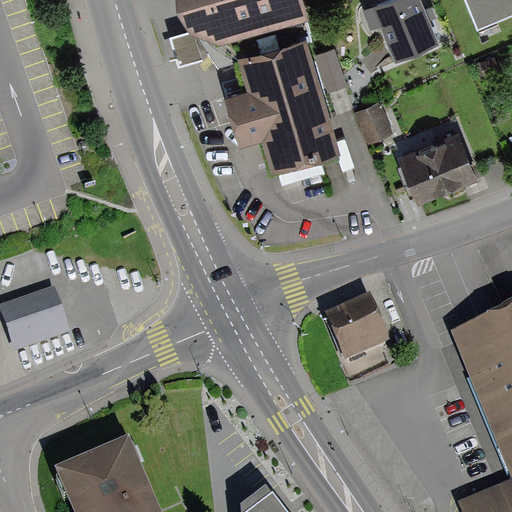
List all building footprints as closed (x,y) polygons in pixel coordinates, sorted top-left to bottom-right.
[(178,0),(190,20),(220,63),(240,57),(238,49),(306,28),(308,35),(313,34),(306,10),(311,9),(308,0),(178,0)] [(395,58),(439,40),(422,0),(380,0),(363,7),(371,26),(381,23),(395,58)] [(511,0),(468,0),(479,24),(511,10),(511,0)] [(201,56),(193,25),(170,31),(178,62),(201,56)] [(323,155),(343,149),(308,35),(306,28),(238,49),(240,57),(248,83),(225,90),(240,139),(263,132),(274,169),(279,167),(284,181),(327,168),(323,155)] [(348,81),(335,45),(316,52),(329,88),(348,81)] [(481,60),(486,74),(500,68),(495,55),(481,60)] [(355,110),(368,142),(394,131),(381,99),(355,110)] [(418,200),(479,175),(460,127),(399,152),(418,200)] [(0,307),(0,310),(15,354),(71,334),(55,288),(0,307)] [(345,364),(391,345),(371,296),(337,310),(340,318),(328,323),(345,364)] [(462,511),(511,511),(511,310),(451,336),(511,482),(459,504),(462,511)] [(55,473),(71,511),(160,511),(130,441),(55,473)] [(257,511),(273,501),(267,493),(241,511),(257,511)] [(281,511),(273,501),(257,511),(281,511)]
